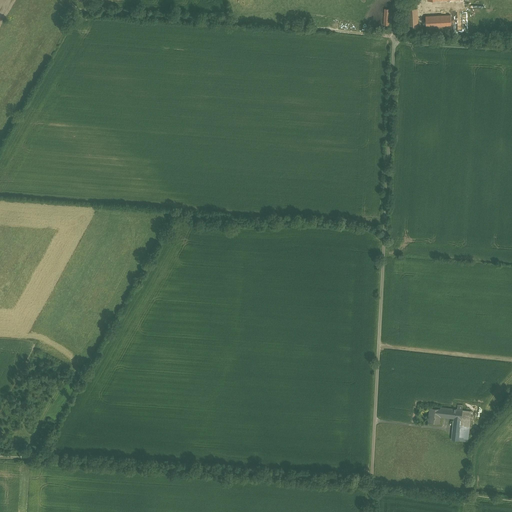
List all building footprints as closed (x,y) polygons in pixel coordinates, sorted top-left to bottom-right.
[(417,9),(408,9),(410,33),(419,33),(417,9)] [(451,15),(426,17),(427,34),(452,33),(451,15)] [(65,33),(68,27),(62,23),(59,29),(65,33)] [(457,409),(441,407),(440,409),(441,409),(440,417),(448,418),(448,416),(454,417),(452,439),(467,441),(471,411),(463,410),(457,409)] [(440,409),(431,408),(429,422),(439,423),(440,417),(441,409),(440,409)]
